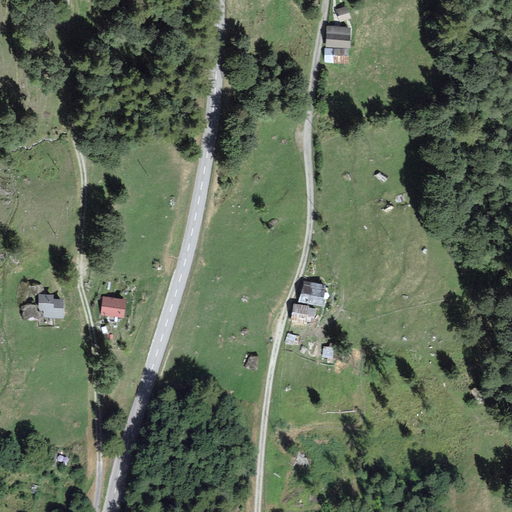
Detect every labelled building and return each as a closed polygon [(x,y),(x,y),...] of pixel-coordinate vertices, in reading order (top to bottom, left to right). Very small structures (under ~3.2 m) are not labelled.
[(349,6),(337,10),(341,23),(353,19),(349,6)] [(354,28),(328,26),(327,46),(353,47),(354,28)] [(351,48),(326,49),(326,63),(351,63),(351,48)] [(328,285),(305,282),(302,303),(325,306),(328,285)] [(57,295),(39,295),(40,321),(66,321),(65,303),(57,303),(57,295)] [(129,302),(105,298),(102,316),(126,320),(129,302)] [(311,306),(295,305),(293,321),(310,322),(311,306)]
